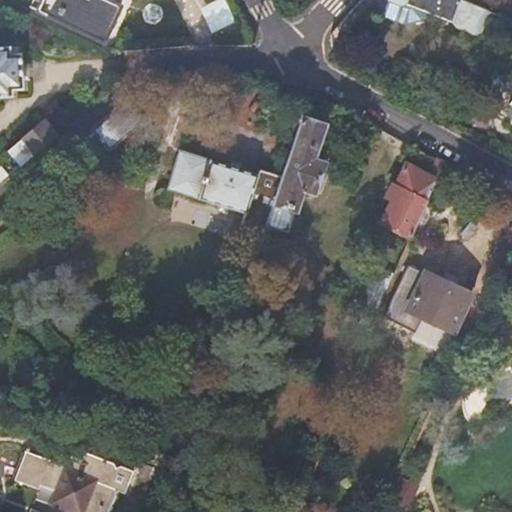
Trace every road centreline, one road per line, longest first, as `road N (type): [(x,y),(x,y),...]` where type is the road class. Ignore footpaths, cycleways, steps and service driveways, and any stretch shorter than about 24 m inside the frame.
road 1 (residential): [(287,46),(164,62),(126,84),(0,194)]
road 2 (residential): [(287,46),(511,182)]
